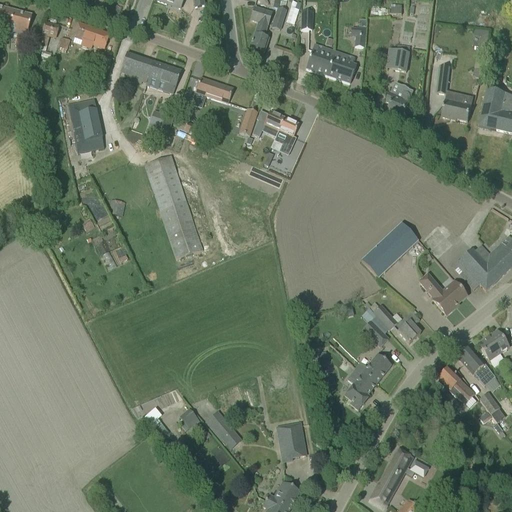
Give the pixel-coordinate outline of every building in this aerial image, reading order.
[(157,0),(157,3),(180,11),(183,0),(157,0)] [(202,0),(192,0),(195,10),(204,8),(202,0)] [(285,25),(294,27),(298,12),(295,11),(297,4),(292,3),(285,25)] [(0,29),(8,31),(7,34),(17,37),(14,45),(24,48),(26,39),(25,39),(29,27),(31,17),(0,8),(0,29)] [(257,25),(249,52),(263,57),(268,41),(264,39),(271,15),(254,10),(250,23),(257,25)] [(271,30),(279,32),(286,12),(277,10),(271,30)] [(308,33),(309,23),(312,23),(312,14),(301,13),(301,32),(308,33)] [(45,23),(41,36),(42,37),(39,47),(46,49),(49,39),(56,41),(60,27),(45,23)] [(71,35),(70,39),(81,43),(80,48),(90,52),(92,47),(103,51),(105,46),(108,37),(96,33),(93,32),(75,25),(72,32),(71,35)] [(475,29),(471,51),(485,54),(490,32),(475,29)] [(354,49),(363,50),(365,31),(356,30),(354,49)] [(305,71),(327,79),(334,60),(336,54),(325,51),(323,56),(312,52),(305,71)] [(386,71),(406,74),(409,55),(389,51),(386,71)] [(474,70),(483,72),(486,56),(477,54),(474,70)] [(162,93),(172,96),(180,73),(126,55),(121,71),(138,77),(136,84),(145,87),(148,80),(165,86),(162,93)] [(334,60),(327,79),(349,86),(356,67),(334,60)] [(436,96),(446,97),(449,69),(439,68),(436,96)] [(200,80),(195,95),(228,106),(233,91),(200,80)] [(400,88),(395,98),(390,96),(386,104),(391,106),(388,113),(402,119),(411,98),(407,96),(409,92),(400,88)] [(511,97),(487,91),(480,118),(478,128),(511,136),(511,97)] [(443,110),(441,119),(449,122),(450,120),(467,124),(470,114),(471,108),(473,100),(461,97),(459,105),(445,102),(443,110)] [(95,111),(94,102),(67,107),(69,116),(90,112),(95,111)] [(75,146),(102,140),(95,111),(90,112),(69,116),(75,146)] [(238,136),(248,139),(256,115),(246,111),(238,136)] [(258,123),(252,137),(259,140),(261,133),(267,136),(270,129),(272,129),(278,132),(284,120),(269,114),(265,123),(264,126),(258,123)] [(165,143),(173,119),(159,115),(151,139),(165,143)] [(274,142),(272,147),(289,155),(295,141),(293,139),(294,136),(298,127),(298,126),(284,120),(278,132),(274,142)] [(177,131),(197,138),(200,130),(180,122),(177,131)] [(77,156),(104,151),(102,140),(75,146),(77,156)] [(268,155),(263,167),(268,169),(273,157),(268,155)] [(144,167),(176,261),(203,252),(171,158),(144,167)] [(111,201),(110,207),(114,208),(112,216),(122,218),(125,204),(111,201)] [(360,262),(377,281),(408,253),(412,258),(422,248),(400,225),(360,262)] [(485,294),(511,268),(511,239),(511,241),(508,238),(488,257),(481,249),(475,255),(472,251),(452,269),(474,292),(479,287),(485,294)] [(442,292),(427,276),(417,284),(432,301),(432,302),(446,318),(455,310),(454,309),(465,299),(452,284),(442,292)] [(397,325),(381,308),(372,316),(387,332),(389,333),(397,325)] [(387,332),(372,316),(375,319),(371,324),(363,332),(380,349),(388,341),(383,336),(387,332)] [(402,339),(409,346),(420,336),(413,328),(419,323),(414,318),(397,334),(402,339)] [(477,347),(489,364),(508,351),(496,334),(477,347)] [(485,388),(495,381),(479,361),(477,362),(467,351),(457,359),(468,371),(467,373),(470,376),(472,376),(473,377),(474,376),(485,388)] [(327,366),(325,354),(308,357),(312,376),(322,374),(321,367),(327,366)] [(359,366),(355,372),(375,387),(390,368),(377,357),(366,371),(359,366)] [(449,392),(448,393),(454,398),(455,397),(464,406),(473,397),(459,383),(460,382),(455,377),(455,376),(454,375),(454,376),(447,370),(437,380),(449,392)] [(375,387),(355,372),(346,382),(352,388),(344,398),(352,404),(349,406),(358,413),(368,399),(367,398),(375,387)] [(494,392),(498,401),(505,399),(501,389),(494,392)] [(461,411),(457,407),(458,407),(446,396),(442,401),(453,411),(450,415),(456,421),(459,417),(457,415),(461,411)] [(499,412),(488,396),(479,402),(491,418),(499,412)] [(199,424),(188,411),(178,419),(189,432),(199,424)] [(222,443),(230,453),(242,443),(217,414),(204,425),(220,444),(222,443)] [(487,414),(478,420),(482,427),(491,420),(487,414)] [(159,424),(153,429),(162,440),(168,435),(159,424)] [(282,443),(279,444),(282,464),(291,463),(291,461),(305,458),(299,426),(279,430),(282,443)] [(155,454),(154,454),(158,459),(159,459),(162,456),(158,451),(155,454)] [(369,503),(383,511),(412,459),(398,451),(369,503)] [(201,475),(187,457),(180,462),(195,480),(201,475)] [(269,496),(265,503),(280,511),(289,511),(299,494),(282,484),(274,499),(269,496)] [(420,511),(408,502),(399,511),(420,511)] [(280,511),(265,503),(262,508),(267,511),(266,511),(280,511)]
